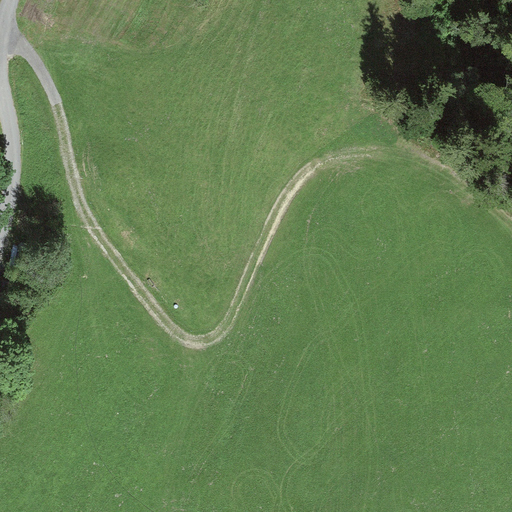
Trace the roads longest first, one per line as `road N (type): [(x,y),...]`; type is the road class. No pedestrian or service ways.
road 1 (track): [(0,31),(46,80),(96,233),(187,338),(206,339),(223,328),(303,176),(352,156),(379,167),(416,244),(426,334),(424,430)]
road 2 (track): [(0,232),(12,145),(0,77)]
